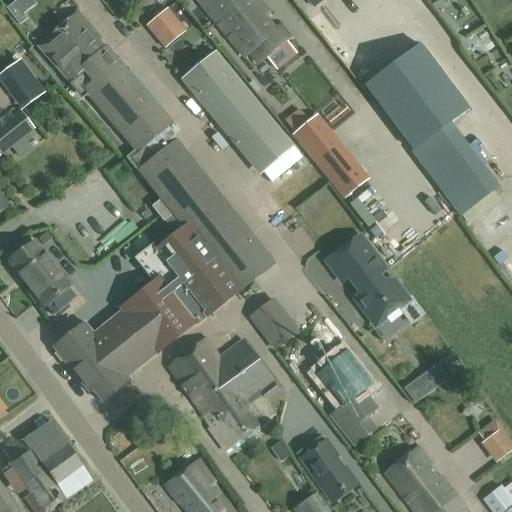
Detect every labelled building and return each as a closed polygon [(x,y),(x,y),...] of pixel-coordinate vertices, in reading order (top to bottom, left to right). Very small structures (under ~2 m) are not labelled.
[(19,23),(26,17),(22,12),(35,3),(32,0),(14,0),(6,7),(15,18),(19,23)] [(197,0),(216,22),(244,0),(197,0)] [(269,12),(259,0),(244,0),(216,22),(245,57),(250,53),(259,64),(267,57),(277,69),(297,53),(287,41),(291,38),(281,25),(276,29),(266,18),(269,12)] [(155,36),(165,48),(186,32),(168,10),(162,15),(170,25),(155,36)] [(171,122),(100,39),(101,39),(78,12),(38,47),(70,83),(74,80),(135,151),(127,158),(147,183),(186,153),(165,127),(171,122)] [(0,16),(0,44),(13,35),(0,16)] [(263,174),(294,148),(216,53),(185,78),(197,93),(194,96),(247,161),(251,158),(263,174)] [(444,127),(408,80),(375,105),(461,216),(462,215),(469,225),(501,202),(494,193),(503,185),(455,120),(444,127)] [(44,94),(36,82),(16,97),(25,108),(44,94)] [(300,113),(286,124),(295,135),(296,135),(309,124),(300,113)] [(0,158),(0,159),(34,134),(19,117),(0,131),(0,158)] [(366,180),(317,118),(309,124),(296,135),(295,135),(344,197),(366,180)] [(147,183),(183,229),(184,230),(192,223),(243,288),(273,264),(186,153),(147,183)] [(0,212),(8,206),(0,195),(0,212)] [(172,216),(165,207),(159,200),(151,206),(164,222),(172,216)] [(130,229),(148,223),(145,214),(127,220),(130,229)] [(192,223),(184,230),(153,254),(154,256),(144,264),(158,281),(124,308),(125,309),(93,334),(84,323),(53,347),(89,393),(92,390),(102,403),(130,381),(127,377),(193,324),(195,326),(243,288),(192,223)] [(43,246),(51,240),(46,233),(38,240),(43,246)] [(135,237),(131,252),(144,256),(148,240),(135,237)] [(408,301),(360,238),(328,263),(344,283),(350,278),(361,292),(356,295),(356,299),(376,325),(408,301)] [(28,284),(40,275),(52,266),(35,243),(11,262),(28,284)] [(40,275),(28,284),(46,305),(45,306),(54,316),(71,303),(63,293),(69,288),(52,266),(40,275)] [(275,350),(298,333),(273,301),(251,317),(275,350)] [(221,357),(206,339),(179,360),(171,370),(209,423),(207,425),(226,452),(265,424),(251,404),(263,394),(267,401),(279,391),(272,382),(274,381),(241,341),(221,357)] [(354,446),(376,429),(367,417),(378,408),(364,391),(372,384),(345,351),(317,374),(343,406),(330,416),(354,446)] [(401,393),(410,404),(425,393),(416,382),(401,393)] [(318,407),(324,401),(316,389),(308,395),(318,407)] [(48,511),(92,480),(51,422),(23,442),(20,438),(2,451),(9,463),(0,469),(0,470),(21,501),(24,499),(32,511),(48,511)] [(511,445),(501,431),(486,442),(499,460),(511,450),(511,445)] [(359,485),(327,440),(300,460),(332,504),(359,485)] [(413,511),(437,511),(457,497),(442,475),(438,477),(430,467),(431,466),(417,448),(384,475),(413,511)] [(234,511),(212,483),(214,482),(199,461),(165,487),(179,504),(180,503),(187,511),(234,511)] [(511,511),(511,483),(504,489),(501,486),(484,499),(492,511),(511,511)] [(329,511),(316,494),(293,511),(294,511),(329,511)] [(467,511),(457,497),(437,511),(467,511)] [(0,511),(9,511),(0,498),(0,511)]
